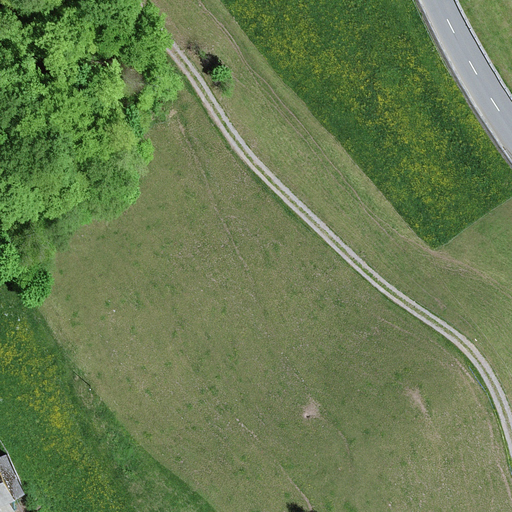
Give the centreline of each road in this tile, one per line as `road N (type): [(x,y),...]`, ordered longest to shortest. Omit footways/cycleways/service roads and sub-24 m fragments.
road 1 (track): [(511,438),(493,375),(451,330),(373,275),(228,132),(121,0)]
road 2 (secondary): [(511,135),(438,0)]
